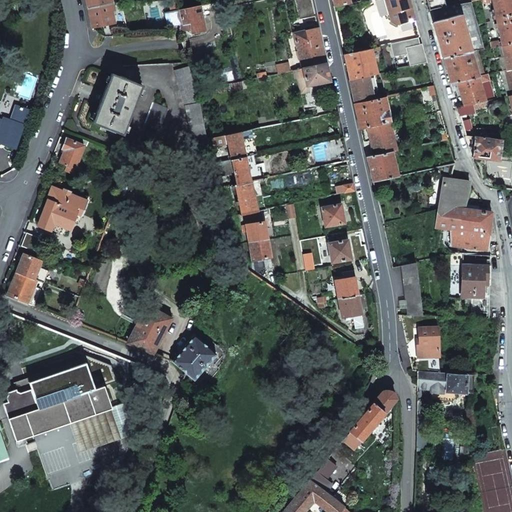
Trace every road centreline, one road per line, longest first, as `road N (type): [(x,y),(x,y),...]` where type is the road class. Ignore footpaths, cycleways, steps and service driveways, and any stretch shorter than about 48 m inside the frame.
road 1 (residential): [(322,0),(387,301),(388,371)]
road 2 (residential): [(133,511),(177,379),(165,363),(0,296)]
road 3 (residential): [(503,225),(449,111),(420,0)]
road 4 (residential): [(19,195),(78,46),(68,0)]
road 5 (residential): [(274,511),(388,371)]
road 6 (residential): [(509,405),(503,225)]
road 7 (residential): [(388,371),(404,402),(405,511)]
road 8 (unknown): [(0,479),(70,461),(79,505),(91,511)]
